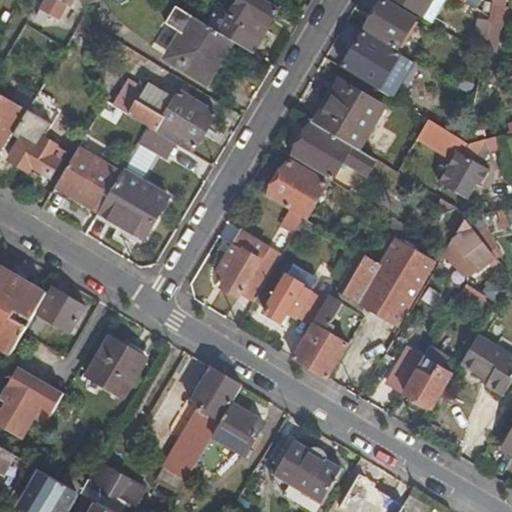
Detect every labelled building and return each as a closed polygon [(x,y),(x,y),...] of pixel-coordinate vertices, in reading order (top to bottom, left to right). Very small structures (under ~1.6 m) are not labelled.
[(72,8),(77,0),(47,0),(42,8),(60,19),(69,6),(72,8)] [(241,0),(230,18),(263,38),(278,11),(259,0),(241,0)] [(384,0),(367,29),(400,49),(416,20),(384,0)] [(433,0),(392,0),(422,18),(433,0)] [(457,0),(491,20),(494,0),(493,0),(457,0)] [(482,68),(494,65),(505,0),(494,0),(491,20),(490,20),(488,36),(485,54),(482,68)] [(165,26),(184,37),(194,19),(176,8),(165,26)] [(231,41),(253,53),(263,38),(230,18),(221,34),(231,41)] [(222,57),(231,41),(221,34),(194,19),(184,37),(171,58),(208,81),(209,79),(205,76),(218,55),(222,57)] [(488,36),(490,20),(481,19),(479,35),(488,36)] [(401,56),(360,31),(352,46),(354,48),(343,67),(381,89),(401,56)] [(218,55),(205,76),(209,79),(222,57),(218,55)] [(178,144),(194,153),(218,114),(180,92),(174,101),(148,86),(146,89),(131,80),(115,106),(151,127),(178,144)] [(342,81),(316,123),(359,150),(384,107),(342,81)] [(0,153),(3,155),(29,112),(2,97),(0,99),(0,153)] [(408,107),(429,120),(435,111),(413,98),(408,107)] [(61,114),(36,99),(29,112),(3,155),(0,159),(0,183),(4,186),(18,164),(30,171),(33,166),(52,177),(68,152),(46,139),(61,114)] [(315,122),(293,157),(332,181),(343,162),(367,177),(377,161),(359,150),(316,123),(315,122)] [(169,160),(178,144),(151,127),(141,144),(154,152),(169,160)] [(492,154),(485,140),(469,144),(464,141),(439,184),(468,202),(477,185),(483,188),(492,172),(484,167),(492,154)] [(147,164),(154,152),(141,144),(134,157),(147,164)] [(124,174),(80,148),(58,186),(101,213),(124,174)] [(292,210),(305,218),(307,219),(328,183),(291,161),(270,197),(292,210)] [(101,213),(146,240),(170,198),(126,171),(124,174),(101,213)] [(54,193),(97,219),(101,213),(58,186),(54,193)] [(305,218),(292,210),(282,228),(295,235),(305,218)] [(429,247),(444,256),(455,240),(466,221),(466,220),(458,210),(434,219),(441,228),(429,247)] [(101,213),(97,219),(142,246),(146,240),(101,213)] [(466,221),(455,240),(478,271),(491,262),(495,266),(500,263),(466,221)] [(242,232),(219,271),(229,277),(223,287),(240,297),(269,248),(242,232)] [(362,253),(339,291),(397,326),(436,262),(398,240),(382,265),(362,253)] [(444,256),(444,257),(445,258),(465,278),(471,277),(477,272),(478,271),(455,240),(444,256)] [(0,348),(12,356),(25,334),(28,328),(15,320),(18,314),(32,322),(48,295),(0,265),(0,348)] [(294,266),(288,275),(306,286),(305,287),(313,291),(319,281),(294,266)] [(316,294),(325,300),(338,279),(328,273),(316,294)] [(306,286),(288,275),(267,312),(283,323),(289,313),(299,319),(314,292),(313,291),(305,287),(306,286)] [(499,303),(472,287),(462,300),(477,310),(479,308),(491,316),(499,303)] [(87,308),(55,290),(39,315),(72,335),(87,308)] [(314,292),(299,319),(309,326),(325,300),(316,294),(314,292)] [(329,297),(294,358),(330,380),(350,346),(331,335),(336,327),(332,324),(344,305),(329,297)] [(148,359),(112,336),(88,375),(125,397),(148,359)] [(511,355),(479,336),(461,365),(480,376),(485,379),(482,382),(505,396),(511,383),(511,355)] [(404,391),(435,410),(454,377),(439,366),(445,357),(437,352),(430,348),(424,358),(404,391)] [(388,383),(404,392),(404,391),(424,358),(408,349),(388,383)] [(17,375),(62,401),(66,395),(20,368),(17,375)] [(201,408),(164,468),(187,481),(208,446),(210,442),(214,437),(233,406),(244,387),(213,369),(192,403),(201,408)] [(37,420),(47,426),(62,401),(17,375),(0,403),(0,425),(25,440),(37,420)] [(265,425),(233,406),(214,437),(246,456),(265,425)] [(511,433),(503,449),(511,453),(511,433)] [(291,484),(306,494),(323,503),(343,471),(296,442),(275,474),(291,484)] [(0,478),(0,492),(11,500),(32,465),(26,461),(0,445),(0,468),(4,471),(0,478)] [(81,494),(89,499),(99,505),(102,500),(108,488),(129,501),(138,486),(100,462),(81,494)] [(187,481),(164,468),(153,485),(176,499),(187,481)] [(65,511),(77,492),(42,471),(17,511),(65,511)] [(345,511),(385,511),(393,500),(376,490),(378,486),(362,476),(341,509),(345,511)] [(300,505),(306,494),(291,484),(283,496),(300,505)] [(403,511),(407,507),(393,500),(385,511),(403,511)]
